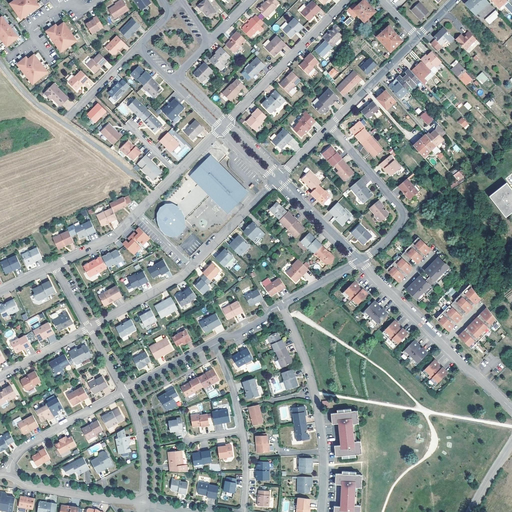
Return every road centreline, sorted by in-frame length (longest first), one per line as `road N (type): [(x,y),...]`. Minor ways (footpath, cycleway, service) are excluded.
road 1 (residential): [(280,304),(314,391),(321,511)]
road 2 (residential): [(511,409),(360,260)]
road 3 (residential): [(330,125),(402,215),(360,260)]
road 4 (residential): [(346,0),(226,122)]
road 5 (residential): [(7,475),(27,444),(124,391)]
road 6 (residential): [(7,475),(142,501)]
road 7 (residential): [(330,125),(417,36)]
road 8 (residential): [(51,62),(28,29),(65,4),(77,11),(98,0)]
road 9 (residential): [(192,265),(277,179)]
road 10 (residential): [(89,328),(192,265)]
